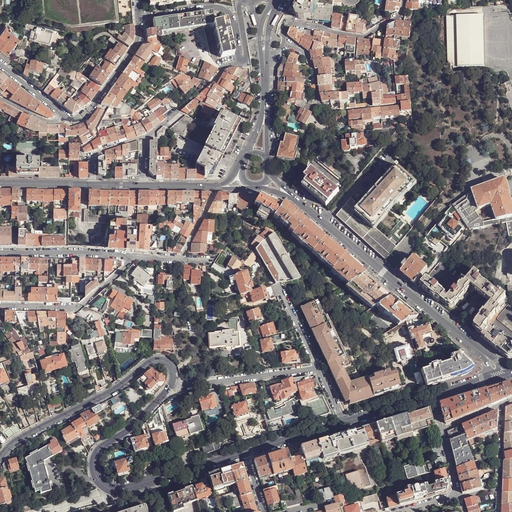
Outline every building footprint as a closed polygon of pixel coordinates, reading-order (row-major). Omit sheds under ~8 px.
[(333,10),(333,9),(314,6),(317,1),(317,0),(300,0),(296,8),(294,12),(297,17),(332,23),(332,15),(332,13),(332,12),(333,10)] [(407,0),(406,10),(416,10),(417,8),(417,4),(417,3),(417,0),(407,0)] [(333,5),(333,3),(317,1),(314,6),(333,9),(333,5)] [(389,2),(387,2),(385,11),(397,12),(398,12),(399,10),(400,4),(389,2)] [(406,10),(404,21),(407,22),(407,19),(408,12),(415,12),(416,10),(406,10)] [(231,38),(227,21),(219,23),(218,23),(214,24),(213,15),(213,13),(191,16),(182,17),(184,31),(185,30),(204,28),(205,30),(206,30),(205,28),(213,26),(214,28),(215,28),(216,33),(215,33),(216,36),(217,36),(219,46),(218,46),(218,49),(220,49),(222,58),(235,55),(231,38)] [(342,17),(332,15),(332,23),(332,29),(340,30),(342,17)] [(460,66),(459,15),(457,15),(449,15),(450,62),(453,62),(453,66),(460,66)] [(483,15),(459,15),(460,66),(485,65),(483,15)] [(184,31),(182,17),(154,21),(156,31),(157,37),(157,36),(164,40),(164,36),(167,35),(167,33),(184,31)] [(343,17),(342,17),(340,30),(347,31),(349,18),(343,17)] [(357,20),(349,18),(347,31),(355,33),(356,24),(357,20)] [(43,26),(23,21),(26,33),(26,34),(32,35),(31,37),(51,42),(54,28),(43,26)] [(387,26),(386,36),(394,35),(397,22),(387,26)] [(397,22),(394,35),(401,36),(404,23),(403,23),(397,22)] [(407,37),(409,38),(411,24),(404,23),(401,36),(407,37)] [(364,25),(356,24),(355,33),(363,34),(364,27),(364,25)] [(135,34),(134,25),(121,27),(122,30),(126,31),(126,32),(135,34)] [(20,39),(6,28),(0,34),(0,46),(9,53),(20,39)] [(298,30),(290,28),(287,35),(296,42),(297,34),(298,30)] [(114,35),(113,36),(114,36),(115,35),(116,36),(115,37),(117,39),(119,36),(120,36),(122,33),(121,31),(118,30),(114,35)] [(156,31),(153,32),(146,32),(147,40),(156,39),(157,37),(156,31)] [(315,32),(305,31),(305,36),(314,39),(315,32)] [(135,34),(126,32),(126,33),(124,35),(132,43),(135,34)] [(323,34),(315,32),(314,39),(314,40),(319,42),(321,43),(323,34)] [(331,35),(323,34),(321,43),(327,46),(328,46),(331,35)] [(124,35),(124,36),(122,38),(120,41),(123,43),(129,47),(132,43),(124,35)] [(340,36),(331,35),(328,46),(329,46),(334,47),(337,48),(338,44),(340,36)] [(305,36),(304,36),(300,45),(309,52),(312,42),(314,39),(305,36)] [(347,38),(340,36),(338,44),(340,44),(346,45),(347,38)] [(350,38),(347,38),(346,45),(345,49),(345,53),(353,53),(355,53),(356,39),(350,38)] [(118,44),(111,39),(108,41),(110,42),(113,45),(116,47),(118,44)] [(365,40),(358,39),(356,54),(359,54),(364,55),(366,41),(365,40)] [(374,40),(366,41),(364,55),(371,55),(372,52),(372,47),(374,40)] [(385,40),(384,48),(395,50),(407,52),(408,43),(400,42),(397,41),(394,41),(390,41),(387,40),(385,40)] [(121,59),(127,50),(121,46),(118,44),(116,47),(112,52),(121,59)] [(159,46),(157,45),(151,46),(151,50),(157,54),(162,48),(159,46)] [(106,47),(104,46),(97,53),(98,54),(99,55),(100,54),(106,48),(106,47)] [(148,46),(145,47),(144,47),(142,48),(140,49),(135,56),(144,63),(145,63),(146,61),(150,55),(151,50),(151,46),(148,46)] [(383,57),(393,60),(394,58),(395,50),(384,48),(383,57)] [(312,51),(310,51),(310,52),(312,60),(313,60),(323,60),(322,58),(321,50),(312,51)] [(112,52),(110,51),(104,59),(105,59),(107,60),(108,61),(116,67),(121,59),(112,52)] [(1,52),(0,53),(0,56),(9,63),(10,62),(11,59),(9,58),(1,52)] [(291,53),(289,59),(298,61),(299,56),(294,54),(291,53)] [(144,63),(135,56),(130,63),(135,67),(139,70),(144,63)] [(155,58),(151,64),(150,66),(150,67),(153,68),(155,70),(156,67),(157,66),(159,63),(160,60),(155,57),(155,58)] [(189,62),(180,58),(177,70),(176,70),(185,73),(187,66),(189,62)] [(323,60),(313,60),(315,69),(318,69),(328,68),(331,68),(329,59),(324,60),(323,60)] [(335,59),(329,59),(331,68),(337,67),(335,59)] [(94,62),(90,60),(88,63),(87,62),(77,73),(83,77),(94,62)] [(44,64),(32,61),(31,65),(29,71),(30,71),(42,74),(43,69),(44,64)] [(116,67),(108,61),(102,68),(106,71),(110,74),(116,67)] [(357,61),(355,61),(355,63),(356,72),(363,71),(362,67),(361,61),(357,61)] [(135,67),(130,63),(123,74),(128,78),(134,70),(135,67)] [(216,69),(205,63),(198,78),(208,82),(218,70),(216,69)] [(349,63),(346,63),(346,64),(346,65),(346,67),(346,72),(354,72),(356,72),(355,63),(349,63)] [(296,66),(287,64),(286,64),(284,71),(286,71),(297,73),(297,71),(299,67),(296,66)] [(105,73),(97,68),(89,78),(97,84),(96,86),(100,89),(110,74),(106,71),(105,73)] [(238,68),(225,71),(225,72),(232,76),(233,76),(238,69),(238,68)] [(328,68),(318,69),(319,77),(329,76),(328,68)] [(72,71),(62,69),(60,73),(59,74),(60,76),(65,80),(68,76),(72,71)] [(77,73),(72,71),(68,76),(71,78),(70,80),(73,82),(76,79),(77,73)] [(297,73),(286,71),(284,75),(287,76),(286,78),(290,79),(291,78),(293,79),(300,80),(301,74),(301,73),(297,73)] [(228,83),(232,76),(225,72),(220,79),(228,83)] [(83,77),(77,73),(76,79),(82,84),(84,83),(87,80),(83,77)] [(128,78),(123,74),(116,84),(127,93),(133,85),(135,82),(133,82),(128,78)] [(181,74),(180,74),(174,80),(178,86),(179,88),(189,79),(189,78),(181,74)] [(233,76),(232,76),(228,83),(229,84),(233,86),(234,86),(235,87),(239,80),(233,76)] [(319,77),(318,77),(318,86),(319,86),(329,85),(331,85),(330,76),(329,76),(319,77)] [(13,82),(8,78),(0,86),(0,87),(3,90),(5,91),(13,82)] [(82,84),(76,79),(73,82),(72,84),(74,86),(78,89),(80,88),(82,84)] [(189,79),(179,88),(185,94),(195,86),(197,88),(201,82),(193,79),(191,81),(189,79)] [(228,83),(220,79),(217,85),(224,89),(226,90),(229,84),(228,83)] [(20,88),(13,82),(5,91),(1,95),(10,100),(20,88)] [(96,86),(91,82),(88,87),(96,94),(100,89),(96,86)] [(292,88),(293,84),(290,83),(278,82),(278,90),(283,91),(284,86),(292,88)] [(380,82),(370,84),(370,85),(372,92),(379,91),(383,90),(380,82)] [(358,84),(354,84),(355,92),(363,92),(363,85),(363,83),(358,84)] [(127,93),(116,84),(108,94),(116,99),(121,102),(127,94),(127,93)] [(304,85),(293,84),(292,88),(292,93),(303,94),(304,85)] [(56,90),(50,85),(45,91),(44,91),(51,97),(56,90)] [(88,87),(86,85),(81,92),(83,94),(91,101),(96,94),(88,87)] [(136,87),(133,85),(127,93),(128,94),(130,95),(136,87)] [(319,86),(320,95),(330,94),(329,85),(319,86)] [(370,85),(363,85),(363,92),(364,95),(364,97),(364,99),(372,98),(372,94),(372,92),(370,85)] [(398,103),(401,103),(410,102),(409,85),(405,85),(405,94),(397,95),(398,103)] [(27,93),(20,88),(10,100),(27,108),(34,99),(27,93)] [(211,91),(208,88),(201,94),(207,98),(211,91)] [(61,91),(58,89),(56,90),(51,97),(57,102),(64,94),(62,93),(61,91)] [(221,93),(215,89),(212,94),(219,98),(221,93)] [(249,98),(242,94),(233,90),(230,95),(239,100),(238,101),(249,107),(253,100),(249,98)] [(303,94),(292,93),(291,98),(294,100),(296,101),(304,103),(305,94),(303,94)] [(379,94),(372,94),(372,98),(373,106),(381,105),(380,93),(379,94)] [(70,99),(64,94),(57,102),(64,107),(70,100),(70,99)] [(91,101),(83,94),(81,96),(78,98),(84,106),(91,101)] [(110,107),(116,99),(108,94),(101,105),(109,107),(110,107)] [(128,95),(127,94),(121,102),(125,104),(130,95),(128,94),(128,95)] [(207,98),(201,94),(196,98),(205,104),(208,99),(207,98)] [(219,98),(212,94),(209,99),(216,103),(217,102),(219,98)] [(395,96),(383,97),(384,105),(396,103),(395,96)] [(84,106),(78,98),(75,101),(72,102),(79,110),(84,106)] [(162,103),(162,102),(157,98),(148,105),(151,110),(152,111),(162,103)] [(205,104),(196,98),(193,101),(198,104),(199,105),(203,107),(205,104)] [(41,104),(34,99),(27,108),(35,112),(41,104)] [(121,102),(116,99),(110,107),(116,109),(121,102)] [(209,99),(208,99),(205,104),(210,107),(214,108),(214,107),(216,103),(209,99)] [(73,115),(79,110),(72,102),(71,101),(70,100),(64,107),(73,115)] [(198,104),(193,101),(185,108),(189,111),(190,112),(197,106),(198,104)] [(399,112),(400,115),(400,116),(411,115),(410,102),(401,103),(402,112),(399,112)] [(15,109),(4,104),(1,110),(11,116),(15,109)] [(53,118),(54,115),(48,110),(41,104),(35,112),(49,119),(53,118)] [(135,110),(133,109),(125,104),(122,111),(121,116),(131,117),(131,114),(135,110)] [(206,114),(210,107),(205,104),(203,107),(201,111),(206,114)] [(142,110),(141,107),(137,110),(137,111),(141,120),(141,121),(142,120),(144,118),(146,117),(146,116),(142,110)] [(214,108),(210,107),(206,114),(212,117),(216,110),(215,109),(214,108)] [(399,107),(390,108),(390,116),(400,115),(399,112),(399,107)] [(104,110),(98,108),(93,116),(99,120),(104,110)] [(161,123),(166,119),(163,115),(167,112),(165,108),(162,108),(156,113),(154,114),(161,123)] [(390,108),(380,109),(381,117),(383,117),(390,116),(390,108)] [(23,113),(15,109),(11,116),(20,120),(23,113)] [(298,114),(299,115),(301,116),(299,122),(305,125),(311,113),(305,110),(304,110),(301,109),(298,114)] [(371,109),(361,111),(362,119),(362,121),(372,120),(372,118),(371,109)] [(380,109),(371,109),(372,118),(381,117),(380,109)] [(221,113),(216,110),(212,117),(217,120),(221,113)] [(361,111),(348,112),(349,120),(362,119),(361,111)] [(31,117),(23,113),(20,120),(18,125),(27,129),(31,117)] [(237,121),(224,113),(219,123),(215,131),(232,139),(235,134),(239,126),(241,123),(237,121)] [(161,123),(154,114),(152,115),(149,118),(148,119),(154,128),(161,123)] [(99,120),(93,116),(89,122),(87,123),(90,131),(92,133),(93,131),(99,120)] [(214,130),(206,126),(186,116),(170,130),(176,133),(180,135),(205,148),(214,130)] [(40,122),(31,117),(27,129),(34,132),(40,133),(40,122)] [(154,128),(148,119),(146,121),(144,122),(142,123),(147,133),(154,128)] [(358,127),(358,132),(364,131),(363,126),(362,121),(357,122),(355,122),(349,122),(349,123),(349,128),(358,127)] [(90,131),(87,123),(78,126),(80,136),(80,137),(83,135),(90,131)] [(147,133),(142,123),(134,126),(137,137),(147,133)] [(59,134),(59,125),(48,125),(48,134),(59,134)] [(80,136),(78,126),(71,128),(66,125),(66,134),(66,137),(80,136)] [(128,140),(124,129),(117,131),(117,129),(118,128),(118,126),(115,127),(119,140),(119,141),(120,143),(128,140)] [(128,140),(137,137),(134,126),(128,128),(124,129),(128,140)] [(115,141),(119,140),(115,127),(112,128),(111,128),(110,128),(107,129),(111,143),(114,141),(115,141)] [(111,143),(107,129),(99,132),(100,137),(103,145),(106,144),(107,144),(111,143)] [(206,149),(215,131),(214,130),(205,148),(206,149)] [(373,130),(366,131),(367,134),(370,134),(371,138),(376,138),(376,132),(379,132),(379,130),(373,130)] [(92,133),(90,131),(83,135),(87,140),(94,136),(93,135),(94,134),(92,133)] [(232,139),(215,131),(206,149),(223,158),(226,152),(231,143),(232,140),(232,139)] [(284,158),(295,161),(295,160),(296,154),(297,151),(296,151),(297,147),(298,146),(299,142),(298,141),(299,137),(286,133),(284,143),(281,142),(277,158),(284,159),(284,158)] [(406,133),(403,135),(409,143),(412,141),(406,133)] [(350,147),(364,145),(365,145),(366,145),(367,145),(366,140),(366,139),(365,139),(364,139),(363,134),(346,136),(347,141),(341,141),(343,151),(344,153),(349,152),(351,150),(350,147)] [(398,138),(394,134),(388,141),(392,145),(398,138)] [(158,151),(158,139),(154,139),(154,142),(150,141),(150,162),(157,162),(157,161),(158,159),(158,157),(158,151)] [(129,152),(137,151),(137,141),(129,143),(129,152)] [(94,150),(92,143),(84,149),(85,152),(88,152),(94,150)] [(80,145),(80,144),(69,144),(69,149),(70,149),(70,151),(69,159),(75,159),(80,160),(80,145)] [(116,157),(116,148),(105,151),(105,155),(105,160),(116,160),(116,157)] [(206,149),(205,148),(203,151),(203,152),(204,153),(200,162),(199,161),(197,164),(196,163),(196,164),(204,170),(204,178),(208,178),(214,175),(218,168),(223,158),(206,149)] [(69,159),(70,151),(60,151),(59,155),(60,159),(69,159)] [(187,162),(187,160),(179,155),(178,166),(178,169),(179,169),(181,169),(182,159),(187,162)] [(322,157),(320,155),(317,159),(340,178),(343,175),(322,157)] [(39,166),(39,159),(17,159),(17,162),(17,168),(17,170),(17,172),(17,175),(39,175),(39,167),(39,166)] [(340,178),(317,159),(315,161),(339,180),(340,178)] [(88,164),(80,163),(79,165),(80,179),(88,179),(88,164)] [(204,180),(204,178),(204,170),(196,164),(196,166),(196,180),(204,180)] [(139,173),(139,165),(133,165),(131,165),(123,165),(123,166),(123,167),(123,168),(123,177),(134,177),(139,173)] [(178,169),(178,166),(166,166),(164,166),(164,180),(172,180),(178,180),(178,170),(178,169)] [(187,180),(196,180),(196,166),(192,166),(192,171),(187,172),(187,180)] [(359,207),(377,223),(380,221),(390,209),(389,208),(392,204),(395,201),(397,202),(396,200),(403,193),(404,194),(414,184),(403,174),(405,172),(398,166),(359,207)] [(59,175),(59,168),(41,168),(39,167),(39,175),(39,178),(60,178),(59,175)] [(312,169),(305,177),(308,180),(303,186),(313,194),(325,180),(323,179),(323,178),(312,169)] [(187,172),(187,170),(180,170),(178,170),(178,180),(187,180),(187,172)] [(469,227),(470,229),(481,227),(480,223),(475,211),(478,208),(489,205),(494,220),(511,217),(511,204),(508,194),(509,192),(505,180),(504,179),(472,190),(452,205),(453,205),(456,209),(457,210),(462,218),(469,227)] [(313,194),(316,196),(328,182),(325,180),(313,194)] [(316,196),(327,205),(339,191),(328,182),(316,196)] [(13,201),(13,190),(0,189),(0,196),(0,205),(3,205),(9,205),(13,205),(13,201)] [(44,201),(44,190),(36,190),(28,190),(27,201),(44,201)] [(55,200),(55,190),(44,190),(44,201),(45,201),(48,201),(53,201),(55,201),(55,200)] [(66,200),(67,190),(55,190),(55,200),(62,200),(64,200),(66,200)] [(80,212),(81,191),(69,190),(69,212),(72,212),(80,212)] [(100,205),(100,191),(89,191),(89,202),(89,206),(91,206),(100,206),(100,205)] [(110,205),(110,191),(100,191),(100,205),(110,205)] [(119,205),(120,192),(110,191),(110,205),(119,205)] [(129,206),(130,192),(120,192),(119,205),(124,206),(129,206)] [(138,206),(139,192),(130,192),(129,206),(138,206)] [(149,199),(149,192),(139,192),(138,206),(143,206),(148,206),(149,206),(149,199)] [(168,205),(168,192),(159,192),(159,200),(159,205),(168,205)] [(176,202),(176,192),(168,192),(168,205),(176,205),(176,202)] [(194,198),(194,192),(182,192),(182,202),(194,202),(194,200),(194,198)] [(212,192),(202,192),(202,198),(202,200),(202,207),(204,208),(212,192)] [(237,195),(237,194),(228,193),(228,203),(228,204),(233,205),(237,205),(237,195)] [(252,203),(240,193),(239,193),(237,194),(237,195),(250,206),(252,203)] [(261,218),(266,221),(267,218),(270,213),(275,216),(281,205),(260,194),(259,196),(254,204),(260,208),(257,213),(256,215),(261,218)] [(246,212),(250,206),(237,195),(237,205),(237,206),(237,208),(246,212)] [(374,250),(386,260),(399,243),(393,237),(388,233),(379,225),(377,223),(359,207),(354,203),(355,202),(351,198),(336,216),(345,223),(348,226),(350,228),(374,250)] [(159,205),(159,200),(151,199),(150,208),(151,208),(155,208),(158,208),(159,205)] [(288,230),(292,233),(303,221),(284,204),(282,204),(281,205),(275,216),(274,217),(277,220),(279,218),(283,221),(282,222),(283,223),(282,224),(283,225),(284,224),(285,225),(286,224),(290,228),(288,230)] [(201,213),(204,208),(202,207),(194,205),(194,211),(201,213)] [(27,220),(27,207),(21,206),(19,206),(19,208),(19,217),(19,220),(18,220),(21,220),(25,220),(27,220)] [(66,219),(66,210),(64,210),(56,210),(55,210),(54,214),(54,219),(66,219)] [(438,226),(442,229),(454,239),(463,229),(447,215),(438,226)] [(480,223),(481,227),(510,221),(511,221),(511,217),(494,220),(480,223)] [(107,235),(109,222),(101,222),(101,229),(99,232),(93,235),(83,231),(79,227),(79,219),(74,219),(69,219),(72,232),(94,243),(107,235)] [(214,233),(214,221),(204,220),(198,232),(207,233),(211,233),(214,233)] [(190,234),(194,226),(192,225),(187,222),(184,226),(182,225),(178,223),(174,221),(172,224),(174,226),(182,230),(190,234)] [(308,248),(312,251),(323,239),(303,221),(292,233),(296,237),(298,235),(303,239),(302,240),(303,241),(302,241),(303,242),(304,241),(305,242),(306,242),(310,245),(308,248)] [(12,239),(12,223),(0,222),(0,246),(12,246),(12,239)] [(152,233),(152,226),(141,226),(140,226),(140,234),(140,235),(139,242),(151,243),(151,236),(152,233)] [(442,230),(453,240),(454,239),(442,229),(442,230)] [(26,246),(27,235),(27,232),(27,230),(19,230),(19,238),(18,246),(26,246)] [(188,238),(190,234),(182,230),(180,235),(188,238)] [(268,237),(271,235),(267,230),(262,234),(259,237),(263,240),(268,237)] [(453,240),(442,230),(440,232),(452,242),(453,240)] [(127,239),(127,233),(117,232),(117,233),(117,237),(116,249),(126,249),(127,241),(127,239)] [(205,245),(206,245),(207,233),(198,232),(196,236),(192,244),(205,245)] [(137,235),(137,234),(129,233),(127,233),(127,239),(129,239),(132,240),(132,247),(136,247),(137,242),(137,235)] [(300,278),(274,234),(271,235),(268,237),(292,280),(295,280),(300,278)] [(393,237),(399,243),(402,240),(395,234),(393,237)] [(35,246),(35,235),(27,235),(26,246),(35,246)] [(54,246),(54,238),(43,237),(42,246),(54,246)] [(116,249),(117,237),(113,237),(110,237),(108,248),(116,249)] [(259,237),(258,237),(250,248),(254,251),(255,249),(260,243),(263,240),(259,237)] [(439,242),(433,237),(429,241),(436,247),(439,242)] [(65,246),(66,238),(54,238),(54,246),(65,246)] [(181,252),(187,240),(185,240),(183,239),(179,247),(176,245),(175,246),(174,250),(181,252)] [(328,266),(331,270),(343,256),(323,239),(312,251),(320,259),(321,260),(323,262),(324,260),(329,265),(328,266)] [(151,250),(151,243),(139,242),(137,242),(136,247),(136,250),(151,251),(151,250)] [(279,275),(260,243),(255,249),(260,256),(276,283),(278,283),(278,276),(279,275)] [(205,254),(208,254),(209,245),(206,245),(205,245),(192,244),(191,251),(191,253),(205,254)] [(248,267),(256,258),(253,252),(245,261),(243,263),(248,267)] [(363,274),(343,256),(331,270),(348,284),(363,274)] [(230,273),(233,275),(234,274),(238,269),(237,268),(241,264),(239,263),(233,257),(227,266),(232,270),(230,273)] [(400,272),(414,284),(427,268),(413,257),(412,257),(408,263),(405,262),(403,265),(405,266),(400,272)] [(15,271),(15,258),(0,258),(0,271),(2,271),(15,271)] [(39,270),(39,258),(29,258),(29,267),(29,270),(39,270)] [(48,270),(48,258),(39,258),(39,270),(41,270),(48,270)] [(98,271),(99,260),(86,259),(86,270),(87,270),(98,271)] [(238,269),(243,263),(245,261),(242,259),(239,263),(241,264),(237,268),(238,269)] [(112,272),(113,261),(106,260),(105,272),(107,272),(112,272)] [(443,263),(441,261),(434,268),(436,270),(443,263)] [(191,265),(184,265),(183,280),(191,280),(191,285),(200,285),(201,271),(191,271),(191,265)] [(137,267),(138,267),(147,275),(149,274),(139,266),(137,267)] [(131,275),(135,278),(137,280),(137,281),(144,287),(151,278),(147,275),(138,267),(131,275)] [(475,290),(481,296),(489,286),(484,282),(480,279),(477,276),(478,274),(474,270),(465,280),(471,285),(471,286),(475,290)] [(238,291),(240,295),(249,292),(251,292),(250,288),(252,287),(250,282),(247,274),(246,272),(240,274),(237,275),(235,276),(232,277),(233,281),(235,280),(236,284),(238,291)] [(250,288),(251,292),(255,290),(254,287),(254,286),(253,282),(252,281),(252,279),(251,279),(249,275),(249,273),(247,274),(250,282),(252,287),(250,288)] [(344,287),(328,273),(324,278),(331,283),(330,284),(332,286),(332,290),(334,293),(344,287)] [(367,305),(371,308),(376,305),(390,296),(388,294),(386,295),(383,293),(382,290),(378,288),(374,284),(373,285),(372,282),(369,280),(366,278),(366,277),(363,274),(348,284),(345,286),(348,289),(350,288),(358,295),(356,296),(359,299),(362,298),(370,305),(367,305)] [(157,275),(157,284),(167,285),(167,282),(171,282),(171,276),(165,276),(160,275),(157,275)] [(232,286),(236,284),(235,280),(233,281),(232,277),(231,277),(228,278),(231,286),(232,286)] [(426,292),(438,302),(440,301),(444,295),(446,293),(439,287),(440,286),(438,284),(437,285),(434,283),(427,277),(419,286),(419,287),(426,292)] [(449,307),(451,308),(453,307),(454,305),(455,306),(469,288),(468,288),(470,285),(471,286),(471,285),(465,280),(462,278),(458,282),(459,283),(455,287),(454,288),(454,289),(452,291),(450,290),(449,291),(451,293),(447,298),(444,295),(440,301),(446,306),(447,305),(449,307)] [(491,303),(499,310),(508,298),(498,290),(497,292),(495,290),(495,291),(491,288),(489,286),(481,296),(485,299),(485,298),(491,303)] [(38,302),(39,288),(31,288),(31,293),(29,293),(29,298),(29,302),(38,302)] [(47,302),(47,288),(39,288),(38,302),(47,302)] [(58,289),(58,288),(47,288),(47,302),(57,302),(57,298),(57,294),(58,289)] [(267,298),(263,288),(261,288),(255,290),(251,292),(249,292),(253,302),(267,298)] [(124,307),(128,299),(113,291),(109,297),(114,300),(110,307),(115,310),(120,312),(124,307)] [(147,301),(155,305),(155,297),(149,295),(147,301)] [(93,306),(91,309),(103,315),(107,310),(107,306),(108,303),(104,299),(103,296),(92,306),(93,306)] [(390,317),(399,324),(405,321),(406,320),(416,317),(390,296),(376,305),(381,309),(387,314),(390,317)] [(133,302),(128,299),(124,307),(129,310),(133,302)] [(347,399),(349,405),(373,398),(372,395),(367,378),(350,383),(343,369),(350,366),(326,315),(325,316),(317,300),(300,308),(343,397),(346,396),(347,399)] [(475,330),(482,335),(486,330),(483,327),(487,323),(489,324),(490,323),(495,317),(497,314),(496,313),(499,310),(491,303),(489,305),(488,304),(474,321),(474,322),(473,324),(473,326),(473,327),(476,329),(475,330)] [(381,309),(376,305),(371,308),(371,309),(376,313),(378,312),(381,309)] [(246,313),(249,322),(261,319),(261,318),(262,317),(261,313),(260,312),(259,313),(258,309),(246,313)] [(5,311),(5,314),(5,322),(15,323),(15,317),(15,311),(5,311)] [(16,311),(19,320),(28,318),(27,312),(24,312),(16,311)] [(27,312),(28,318),(29,321),(39,322),(37,312),(27,312)] [(37,312),(39,322),(40,326),(43,326),(49,326),(48,322),(48,318),(47,312),(37,312)] [(58,312),(47,312),(48,322),(56,322),(57,322),(58,312)] [(57,342),(57,345),(65,343),(66,313),(64,312),(58,312),(57,322),(57,329),(57,333),(57,342)] [(117,318),(122,321),(125,315),(120,312),(117,318)] [(386,332),(393,328),(376,314),(370,318),(386,332)] [(233,333),(238,332),(236,319),(229,320),(230,331),(233,331),(233,333)] [(153,349),(171,350),(172,342),(165,341),(165,340),(165,339),(165,338),(164,337),(163,336),(162,335),(161,335),(160,335),(160,326),(157,326),(158,320),(155,320),(154,330),(153,349)] [(100,321),(95,323),(97,331),(99,337),(103,336),(104,336),(100,321)] [(263,337),(276,334),(273,323),(260,327),(263,337)] [(413,339),(417,350),(425,347),(424,346),(421,336),(430,334),(431,333),(428,324),(416,328),(413,329),(408,330),(411,340),(413,339)] [(165,341),(172,342),(172,330),(168,330),(168,329),(168,328),(167,327),(166,327),(160,326),(160,335),(161,335),(162,335),(163,336),(164,337),(165,338),(165,339),(165,340),(165,341)] [(480,337),(499,352),(507,343),(500,337),(496,333),(496,334),(488,327),(486,330),(482,335),(480,337)] [(153,331),(152,330),(140,328),(140,331),(139,337),(152,338),(152,332),(153,331)] [(129,345),(133,345),(134,341),(134,339),(138,340),(139,340),(139,337),(140,331),(132,330),(132,331),(115,329),(115,334),(116,334),(115,344),(129,345)] [(16,342),(25,355),(31,353),(29,349),(25,338),(22,339),(15,330),(14,331),(9,333),(12,337),(16,342)] [(99,337),(97,331),(93,331),(93,330),(87,331),(88,335),(90,334),(91,339),(94,338),(99,337)] [(226,348),(226,349),(232,348),(239,347),(238,332),(233,333),(233,331),(230,331),(222,332),(222,334),(209,335),(210,348),(219,347),(222,347),(223,347),(223,346),(223,345),(226,345),(226,347),(226,348)] [(421,336),(424,346),(425,346),(427,345),(428,345),(427,343),(427,341),(428,340),(429,339),(431,339),(430,334),(421,336)] [(273,351),(271,338),(260,340),(262,353),(273,351)] [(104,341),(95,343),(98,353),(104,351),(107,350),(104,341)] [(25,355),(16,342),(13,344),(16,349),(21,355),(21,356),(25,355)] [(98,353),(95,343),(91,344),(85,346),(88,356),(89,359),(99,357),(98,355),(98,353)] [(509,359),(511,359),(511,343),(511,344),(511,345),(510,345),(507,343),(499,352),(505,357),(506,358),(509,359)] [(386,346),(392,364),(396,363),(392,349),(391,344),(386,346)] [(392,349),(396,363),(400,361),(405,360),(409,359),(409,358),(408,356),(411,355),(407,345),(392,349)] [(75,360),(79,372),(85,370),(82,361),(84,360),(80,347),(79,348),(73,350),(70,351),(73,361),(75,360)] [(21,355),(16,349),(8,353),(11,359),(13,359),(16,358),(21,356),(21,355)] [(136,356),(141,362),(146,358),(141,352),(136,356)] [(281,353),(282,357),(283,363),(289,362),(289,361),(295,360),(294,352),(281,353)] [(420,370),(425,386),(465,374),(469,370),(472,367),(461,356),(462,355),(458,352),(456,353),(449,355),(451,361),(435,365),(434,365),(429,366),(429,367),(420,370)] [(52,356),(56,369),(59,368),(61,369),(62,368),(63,367),(67,366),(67,365),(65,360),(65,359),(63,354),(60,355),(58,355),(58,354),(52,356)] [(41,361),(45,373),(48,372),(50,373),(51,372),(52,371),(56,369),(52,356),(45,358),(46,360),(41,361)] [(0,371),(0,385),(9,382),(7,378),(5,372),(4,370),(0,371)] [(149,388),(150,389),(157,382),(156,382),(156,375),(151,370),(143,376),(140,379),(142,381),(145,383),(144,384),(145,385),(149,388)] [(367,378),(372,395),(382,392),(381,390),(388,388),(389,390),(390,392),(399,390),(394,371),(389,373),(388,371),(367,378)] [(26,374),(29,386),(34,384),(34,383),(38,382),(36,374),(35,375),(32,375),(31,373),(29,373),(26,374)] [(300,394),(302,401),(312,398),(310,391),(313,390),(312,387),(312,386),(309,376),(293,378),(295,385),(297,391),(298,395),(300,394)] [(275,400),(276,404),(282,402),(281,400),(282,399),(284,400),(286,399),(287,398),(288,397),(290,396),(289,393),(297,391),(295,385),(293,378),(288,380),(282,382),(283,384),(278,386),(277,385),(271,388),(275,400)] [(511,381),(503,385),(507,399),(511,396),(511,381)] [(240,386),(243,395),(257,393),(254,384),(240,386)] [(487,390),(492,405),(507,399),(503,385),(494,388),(487,390)] [(31,394),(29,386),(17,389),(19,394),(22,394),(23,399),(32,397),(31,394)] [(315,390),(313,390),(310,391),(312,398),(302,401),(303,403),(319,398),(315,390)] [(473,394),(478,411),(492,405),(487,390),(478,392),(473,394)] [(198,398),(196,391),(190,392),(193,401),(199,399),(198,398)] [(459,398),(464,417),(478,411),(473,394),(465,396),(459,398)] [(118,395),(110,399),(114,406),(121,400),(118,395)] [(202,411),(210,408),(215,407),(212,396),(207,398),(206,395),(198,398),(199,399),(202,411)] [(51,399),(52,403),(54,407),(55,407),(61,405),(59,397),(51,399)] [(446,424),(464,417),(459,398),(453,400),(450,401),(446,402),(441,404),(446,424)] [(248,406),(246,401),(237,403),(230,406),(234,419),(250,414),(248,408),(248,406)] [(267,410),(271,423),(278,420),(278,418),(283,416),(293,413),(290,401),(285,403),(286,406),(281,408),(274,410),(274,407),(267,410)] [(102,410),(99,405),(91,409),(95,416),(96,416),(98,414),(102,412),(102,410)] [(405,415),(411,433),(434,426),(429,408),(416,411),(405,415)] [(98,422),(98,420),(96,416),(95,416),(91,409),(80,415),(82,418),(88,427),(88,428),(98,422)] [(122,418),(126,424),(135,416),(132,411),(122,418)] [(489,415),(487,415),(493,430),(497,429),(498,411),(489,415)] [(159,417),(155,412),(151,416),(156,421),(163,416),(163,414),(159,417)] [(234,419),(236,423),(251,418),(250,414),(234,419)] [(186,420),(190,435),(203,431),(199,415),(191,417),(191,418),(189,419),(188,418),(189,419),(186,420)] [(396,417),(390,419),(395,437),(411,433),(405,415),(396,417)] [(479,419),(485,434),(493,430),(487,415),(480,418),(479,419)] [(28,419),(30,426),(34,424),(36,423),(34,416),(28,419)] [(28,419),(27,418),(22,421),(25,429),(30,426),(28,419)] [(71,424),(78,436),(83,433),(82,431),(88,427),(82,418),(78,421),(76,421),(76,420),(74,418),(69,421),(71,424)] [(379,423),(375,424),(380,439),(381,441),(381,443),(395,438),(395,437),(390,419),(379,423)] [(471,422),(477,437),(485,434),(479,419),(472,422),(471,422)] [(88,428),(89,429),(99,422),(100,422),(98,420),(98,422),(88,428)] [(185,437),(190,436),(190,435),(186,420),(172,424),(176,438),(185,436),(185,437)] [(466,435),(468,441),(477,437),(471,422),(465,425),(462,426),(466,435)] [(146,439),(150,438),(145,423),(141,427),(143,430),(144,435),(145,435),(146,439)] [(67,443),(78,436),(71,424),(68,426),(68,427),(61,432),(63,436),(62,437),(66,443),(67,443)] [(362,429),(367,446),(375,443),(374,441),(380,439),(375,424),(365,427),(362,428),(362,429)] [(11,429),(15,434),(19,432),(21,431),(17,425),(11,429)] [(449,437),(450,441),(466,435),(462,426),(448,432),(449,437)] [(79,438),(82,442),(83,441),(91,436),(93,435),(92,435),(89,429),(88,428),(88,427),(82,431),(83,433),(78,436),(79,438)] [(4,433),(9,438),(12,436),(15,434),(11,429),(10,428),(4,433)] [(317,441),(323,460),(323,458),(337,454),(338,455),(338,456),(338,455),(338,454),(352,449),(352,452),(353,452),(353,451),(352,449),(359,447),(366,445),(366,446),(367,446),(362,429),(354,431),(350,433),(349,431),(328,438),(317,441)] [(41,435),(45,441),(50,438),(46,432),(41,435)] [(97,442),(104,438),(101,432),(99,433),(95,435),(93,436),(94,438),(95,440),(97,442)] [(152,435),(155,446),(168,442),(165,432),(152,435)] [(411,433),(395,437),(395,438),(396,441),(412,437),(411,433)] [(132,445),(134,452),(138,451),(140,450),(146,448),(148,447),(147,441),(146,439),(145,435),(144,435),(135,438),(130,439),(132,445)] [(452,448),(453,452),(468,447),(466,442),(468,441),(466,435),(450,441),(452,448)] [(79,438),(78,436),(67,443),(68,445),(79,438)] [(53,456),(61,451),(61,450),(55,439),(50,442),(51,444),(48,446),(53,456)] [(213,443),(215,450),(222,448),(219,441),(213,443)] [(305,461),(307,467),(311,465),(310,464),(309,460),(318,457),(319,462),(320,463),(323,462),(323,460),(317,441),(307,445),(301,446),(305,461)] [(84,449),(85,448),(84,446),(83,445),(82,443),(73,448),(76,453),(84,449)] [(215,450),(213,443),(202,446),(204,453),(207,453),(215,450)] [(420,462),(420,464),(432,460),(431,457),(432,456),(433,456),(434,460),(441,458),(438,445),(417,452),(420,462)] [(40,491),(40,493),(51,491),(43,463),(53,457),(53,456),(48,446),(47,446),(25,459),(27,463),(35,492),(40,491)] [(301,446),(296,448),(297,451),(300,453),(303,462),(305,461),(301,446)] [(455,461),(457,469),(474,461),(468,447),(453,452),(455,461)] [(192,457),(190,450),(181,452),(183,460),(192,457)] [(273,474),(273,476),(279,474),(288,472),(293,470),(289,458),(287,451),(280,453),(270,456),(267,456),(273,474)] [(293,470),(295,477),(306,473),(303,462),(300,453),(297,451),(293,452),(293,455),(293,457),(289,458),(293,470)] [(360,462),(359,460),(358,455),(340,461),(344,475),(345,475),(359,471),(357,463),(360,462)] [(254,460),(260,478),(273,474),(267,456),(258,459),(254,460)] [(18,467),(16,458),(7,460),(8,467),(10,467),(11,469),(18,467)] [(441,458),(434,460),(436,467),(443,465),(441,458)] [(114,462),(117,474),(123,472),(130,471),(128,466),(127,464),(126,459),(114,462)] [(503,472),(503,479),(511,477),(511,459),(504,461),(503,472)] [(361,460),(359,460),(360,462),(357,463),(359,471),(366,469),(361,460)] [(458,474),(459,477),(477,471),(474,461),(457,469),(458,474)] [(234,466),(229,468),(231,473),(232,473),(233,473),(234,475),(236,482),(247,479),(242,464),(234,466)] [(404,467),(408,479),(427,473),(425,467),(416,470),(416,468),(415,464),(404,467)] [(425,467),(427,473),(428,473),(425,465),(416,468),(416,470),(425,467)] [(461,486),(480,480),(479,477),(481,477),(485,473),(496,469),(496,465),(477,471),(459,477),(460,484),(461,486)] [(231,473),(229,468),(222,470),(208,474),(212,489),(233,483),(231,473)] [(436,482),(447,479),(444,468),(438,470),(434,471),(436,482)] [(359,471),(364,488),(371,485),(366,469),(359,471)] [(356,489),(356,490),(364,488),(359,471),(345,475),(349,487),(354,485),(355,487),(353,487),(354,489),(356,489)] [(511,477),(503,479),(503,488),(503,492),(511,492),(511,477)] [(249,486),(247,479),(236,482),(238,490),(241,497),(252,493),(249,486)] [(425,495),(426,498),(436,495),(445,492),(449,487),(447,479),(436,482),(433,482),(434,485),(427,487),(426,484),(422,485),(425,495)] [(482,480),(480,480),(461,486),(462,491),(463,494),(488,487),(486,481),(482,482),(482,480)] [(193,489),(196,499),(205,496),(209,495),(210,494),(208,488),(206,484),(202,486),(202,485),(197,487),(197,488),(193,489)] [(413,487),(410,488),(413,499),(425,495),(422,485),(416,486),(413,486),(413,487)] [(267,502),(268,505),(274,503),(279,501),(275,490),(277,489),(277,486),(266,490),(266,492),(264,493),(267,502)] [(396,495),(399,505),(406,503),(414,501),(413,499),(410,488),(409,486),(406,487),(407,491),(396,494),(396,495)] [(324,497),(324,500),(327,499),(334,498),(334,497),(331,487),(324,489),(325,493),(323,493),(324,497)] [(0,504),(11,502),(7,488),(0,488),(0,504)] [(168,497),(173,511),(175,511),(184,509),(183,506),(193,502),(197,501),(196,499),(193,489),(192,488),(189,489),(185,490),(168,497)] [(303,503),(298,489),(295,490),(297,497),(285,500),(287,507),(303,503)] [(238,497),(236,491),(215,498),(217,504),(229,500),(234,499),(238,497)] [(502,502),(502,507),(511,503),(511,492),(503,492),(502,502)] [(253,498),(252,493),(241,497),(244,506),(254,503),(253,498)] [(342,503),(343,506),(342,503),(344,503),(343,495),(334,497),(334,498),(335,501),(336,505),(340,504),(324,508),(325,511),(339,511),(338,509),(341,508),(342,511),(359,511),(357,504),(349,506),(347,506),(346,502),(344,503),(342,503)] [(382,510),(399,505),(396,495),(395,496),(386,498),(387,501),(379,503),(382,510)] [(465,500),(467,508),(478,505),(475,497),(465,500)] [(244,506),(245,511),(257,511),(256,508),(254,503),(244,506)] [(511,511),(511,503),(502,507),(501,511),(511,511)]
